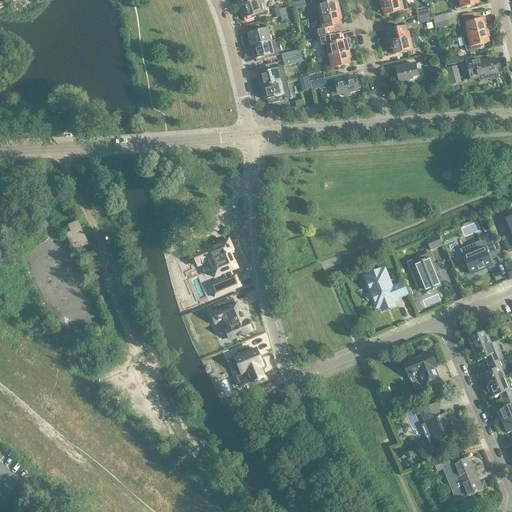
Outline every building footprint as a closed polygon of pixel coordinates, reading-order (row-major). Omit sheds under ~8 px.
[(263,0),(261,0),(241,8),(245,20),(246,22),(256,18),(255,16),(263,13),(260,6),(265,4),(263,0)] [(402,0),(383,5),(385,16),(408,11),(405,0),(402,0)] [(478,0),(452,0),(455,11),(461,9),(462,10),(479,5),(478,0)] [(293,11),(306,8),(305,2),(292,5),(293,11)] [(320,7),(322,19),(339,15),(340,15),(338,3),(320,7)] [(278,11),(281,18),(293,14),(291,7),(278,11)] [(418,17),(431,14),(429,8),(416,11),(418,17)] [(293,14),(281,18),(282,23),(295,19),(293,14)] [(419,23),(432,20),(431,14),(418,17),(419,23)] [(339,15),(322,19),(321,19),(324,31),(342,27),(339,15)] [(484,20),(467,24),(466,22),(458,24),(462,38),(463,38),(486,32),(487,32),(484,20)] [(388,32),(390,44),(392,44),(408,40),(406,30),(409,30),(408,26),(405,27),(406,28),(388,32)] [(250,35),(253,47),(271,43),(268,30),(250,35)] [(486,32),(463,38),(467,52),(477,50),(477,46),(489,43),(486,32)] [(303,43),(315,41),(313,34),(302,37),(303,43)] [(408,40),(392,44),(395,55),(418,50),(416,38),(408,40)] [(305,49),(316,47),(315,41),(303,43),(305,49)] [(328,46),(331,58),(348,54),(349,54),(346,42),(328,46)] [(271,43),(253,47),(256,60),(257,62),(267,60),(267,57),(274,55),(271,43)] [(427,56),(441,53),(439,46),(426,49),(427,56)] [(283,62),(303,57),(302,50),(281,55),(283,62)] [(429,62),(442,59),(441,53),(427,56),(429,62)] [(348,54),(331,58),(330,58),(332,70),(350,66),(348,54)] [(284,68),(305,63),(303,57),(283,62),(284,68)] [(445,67),(460,63),(459,57),(444,61),(445,67)] [(481,57),(466,61),(468,67),(471,79),(478,77),(480,83),(490,80),(491,82),(498,80),(496,74),(498,73),(495,60),(494,58),(482,61),(481,57)] [(447,72),(462,69),(460,63),(445,67),(447,72)] [(408,80),(419,77),(416,65),(396,69),(400,83),(409,81),(408,80)] [(260,75),(263,88),(287,82),(286,82),(282,70),(260,75)] [(323,73),(309,77),(311,83),(325,80),(323,73)] [(312,90),(309,77),(302,79),(305,91),(312,90)] [(311,83),(312,90),(320,89),(320,90),(326,89),(326,87),(331,86),(334,97),(345,94),(346,98),(350,97),(350,95),(358,93),(358,90),(361,89),(359,81),(356,82),(355,79),(331,85),(330,79),(311,83)] [(287,82),(263,88),(266,101),(283,97),(284,99),(291,97),(287,82)] [(511,216),(503,220),(509,236),(510,236),(511,240),(511,216)] [(78,223),(73,225),(70,227),(73,233),(68,235),(74,250),(82,246),(83,248),(89,245),(86,239),(90,237),(91,234),(88,229),(86,227),(81,229),(78,223)] [(438,235),(427,240),(431,252),(443,247),(438,235)] [(488,256),(496,252),(490,236),(479,240),(484,251),(463,259),(470,275),(493,266),(488,256)] [(211,286),(215,297),(230,291),(226,281),(233,278),(233,277),(231,272),(237,269),(231,254),(233,253),(231,251),(233,250),(229,240),(218,244),(219,247),(211,250),(210,247),(199,251),(197,252),(193,254),(198,267),(209,262),(215,278),(224,275),(226,280),(211,286)] [(425,293),(442,286),(431,259),(414,266),(425,293)] [(384,270),(365,278),(377,308),(381,306),(383,310),(393,306),(392,302),(396,300),(408,295),(403,283),(391,287),(384,270)] [(237,304),(236,305),(227,308),(224,302),(228,301),(227,301),(214,306),(214,307),(216,312),(211,314),(212,315),(212,316),(213,316),(216,323),(215,323),(216,324),(222,322),(226,331),(226,332),(227,331),(230,339),(229,339),(230,340),(238,336),(239,338),(240,338),(239,336),(242,335),(242,337),(243,336),(242,335),(252,331),(248,321),(245,323),(243,318),(244,318),(244,317),(243,318),(241,315),(243,314),(242,314),(241,314),(237,304)] [(470,340),(475,351),(493,344),(488,332),(485,334),(482,327),(474,330),(477,337),(470,340)] [(493,344),(475,351),(479,362),(486,359),(489,366),(504,360),(502,354),(495,357),(494,356),(497,355),(493,344)] [(250,351),(228,360),(236,378),(257,369),(250,351)] [(431,353),(405,364),(407,368),(405,372),(415,377),(417,380),(415,387),(417,392),(441,382),(435,369),(437,368),(436,366),(437,363),(436,360),(433,359),(431,353)] [(504,360),(489,366),(492,372),(484,375),(489,387),(507,380),(502,368),(507,366),(504,360)] [(507,380),(489,387),(494,398),(501,395),(504,402),(511,398),(511,397),(511,398),(509,392),(511,391),(507,380)] [(511,398),(504,402),(506,408),(499,411),(504,422),(511,419),(511,398)] [(435,444),(459,434),(450,413),(442,416),(437,404),(421,410),(435,444)] [(273,413),(262,418),(265,425),(276,420),(273,413)] [(438,471),(451,466),(447,457),(434,462),(438,471)] [(467,497),(483,491),(470,459),(453,465),(467,497)]
